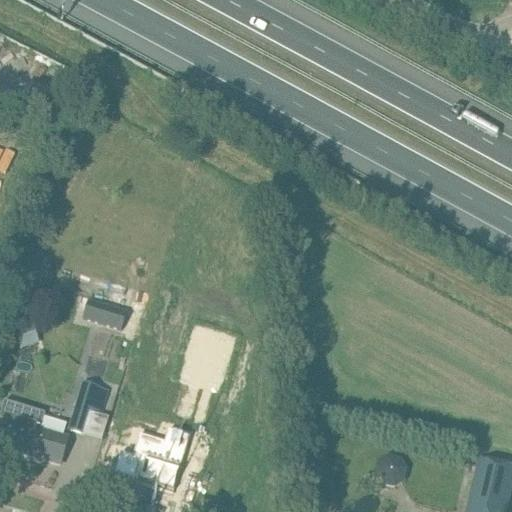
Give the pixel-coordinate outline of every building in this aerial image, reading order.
[(87,303),(82,321),(121,332),(126,315),(87,303)] [(40,345),(33,323),(15,328),(22,350),(40,345)] [(198,353),(183,399),(214,408),(229,362),(198,353)] [(84,386),(78,404),(69,433),(83,437),(92,408),(102,412),(108,392),(84,386)] [(9,405),(2,429),(0,435),(0,449),(60,467),(68,440),(39,432),(44,415),(9,405)] [(118,452),(112,472),(149,483),(152,484),(152,485),(170,491),(187,436),(166,430),(162,442),(137,435),(131,456),(118,452)] [(390,458),(379,465),(376,474),(383,485),(392,488),(403,481),(406,472),(399,461),(390,458)] [(507,511),(511,491),(511,469),(477,462),(465,511),(507,511)] [(273,479),(227,466),(216,504),(241,511),(282,511),(289,489),(272,484),(273,479)]
